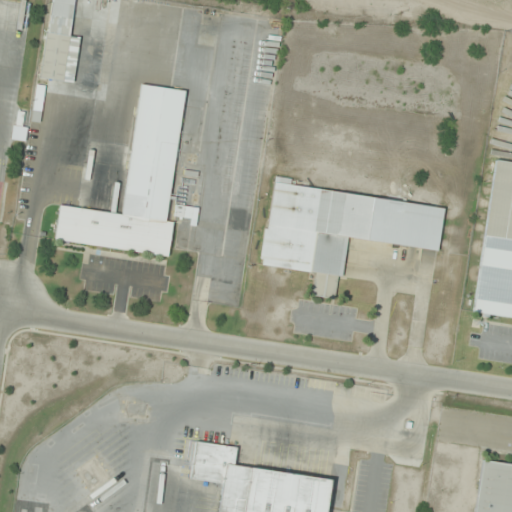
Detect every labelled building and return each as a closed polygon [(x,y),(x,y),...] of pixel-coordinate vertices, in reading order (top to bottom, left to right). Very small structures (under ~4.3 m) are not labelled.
[(72,0),(49,0),(39,79),(71,83),(77,37),(68,36),(72,0)] [(121,214),(58,206),(53,241),(166,255),(170,222),(165,221),(182,91),(138,85),(121,214)] [(511,162),(493,160),(471,312),(511,318),(511,162)] [(284,187),(285,179),(271,177),(260,265),(340,276),(345,238),(435,250),(441,207),(284,187)] [(323,511),(328,479),(232,466),(235,447),(192,442),(187,479),(219,484),(215,511),(323,511)] [(511,511),(511,465),(479,461),(472,511),(511,511)]
